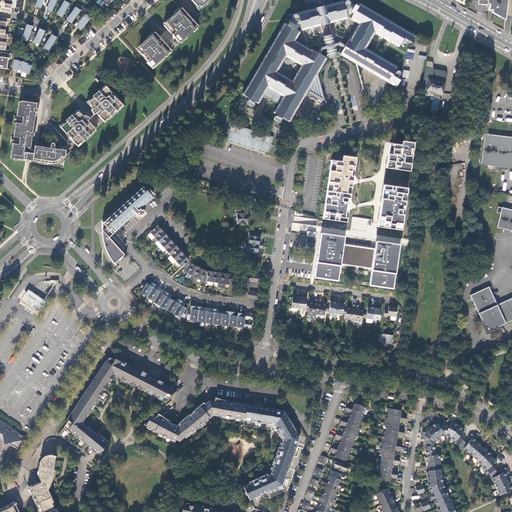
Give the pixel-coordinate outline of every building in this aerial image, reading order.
[(1,0),(2,2),(4,2),(4,7),(1,7),(0,11),(11,13),(11,12),(12,0),(1,0)] [(56,0),(50,0),(47,6),(53,9),(56,0)] [(70,4),(65,0),(62,5),(59,11),(64,14),(70,4)] [(191,0),(199,9),(205,3),(205,2),(207,0),(191,0)] [(477,0),(477,4),(488,6),(487,11),(488,11),(488,9),(490,10),(491,10),(491,13),(505,20),(507,0),(477,0)] [(358,7),(354,5),(353,8),(351,12),(354,14),(353,14),(352,18),(361,23),(374,31),(399,46),(403,40),(404,38),(407,33),(359,4),(358,7)] [(346,14),(345,8),(339,9),(338,5),(322,9),(304,14),(305,18),(300,20),(301,26),(302,29),(347,17),(346,14)] [(346,6),(345,5),(346,8),(345,8),(346,14),(350,13),(353,14),(354,14),(351,12),(353,8),(351,7),(349,7),(349,6),(348,6),(347,6),(346,6)] [(68,17),(73,20),(78,14),(80,10),(75,6),(68,17)] [(181,9),(169,19),(170,20),(164,26),(167,30),(168,29),(168,30),(169,30),(170,30),(171,30),(172,29),(173,30),(174,30),(176,32),(172,35),(179,43),(185,37),(186,37),(195,30),(194,28),(197,26),(189,18),(190,17),(188,14),(187,15),(181,9)] [(91,18),(86,14),(83,18),(78,23),(83,27),(91,18)] [(10,23),(10,19),(0,17),(0,33),(5,34),(7,22),(10,23)] [(298,27),(301,26),(300,20),(299,20),(298,17),(298,18),(297,19),(297,20),(296,20),(295,20),(295,21),(294,21),(292,24),(297,26),(295,29),(296,30),(298,27)] [(312,50),(311,52),(293,41),(298,31),(296,30),(295,29),(297,26),(292,24),(289,22),(288,25),(286,24),(244,95),(250,98),(251,99),(257,103),(262,95),(263,93),(281,103),(280,105),(275,113),(281,117),(283,118),(288,121),(306,90),(311,83),(314,94),(324,100),(317,72),(325,57),(320,54),(317,53),(312,50)] [(363,49),(374,31),(361,23),(351,41),(363,49)] [(32,26),(26,24),(23,36),(29,38),(32,26)] [(45,31),(39,28),(34,39),(40,42),(45,31)] [(415,37),(407,33),(404,38),(405,39),(409,41),(411,43),(415,37)] [(57,37),(51,34),(45,44),(50,48),(57,37)] [(149,39),(148,38),(139,46),(141,47),(138,50),(144,58),(144,59),(146,62),(147,61),(153,67),(165,56),(164,55),(170,50),(167,46),(166,47),(165,46),(164,46),(164,47),(163,47),(163,48),(161,46),(160,47),(158,44),(162,41),(155,34),(149,39)] [(321,47),(317,53),(320,54),(323,49),(326,48),(329,58),(337,56),(335,46),(340,45),(344,48),(345,46),(340,42),(335,44),(332,34),(323,37),(326,46),(321,47)] [(396,68),(363,49),(351,41),(349,40),(345,46),(344,48),(341,53),(355,61),(364,92),(375,73),(389,81),(392,75),(393,74),(396,68)] [(12,54),(0,52),(0,68),(7,69),(8,58),(11,59),(12,54)] [(19,60),(14,60),(12,70),(18,71),(18,70),(21,71),(21,72),(29,74),(32,65),(22,61),(22,62),(18,61),(19,60)] [(426,67),(421,89),(443,93),(445,81),(447,74),(445,71),(433,68),(426,67)] [(392,75),(389,81),(397,86),(400,80),(397,79),(394,76),(392,75)] [(96,113),(104,121),(112,114),(113,114),(114,112),(114,110),(115,109),(116,111),(122,105),(116,97),(115,96),(114,96),(112,95),(110,94),(112,93),(106,86),(99,93),(97,95),(96,96),(95,98),(95,99),(94,97),(89,102),(92,109),(91,109),(94,115),(96,113)] [(314,94),(308,91),(307,93),(323,101),(324,100),(314,94)] [(262,95),(280,105),(281,103),(263,93),(262,95)] [(32,136),(34,136),(35,132),(32,132),(35,112),(38,112),(38,108),(36,108),(36,103),(21,101),(21,102),(19,102),(17,116),(20,116),(22,117),(21,123),(20,123),(16,123),(14,137),(18,137),(19,138),(18,144),(16,144),(13,143),(11,155),(14,155),(13,160),(18,160),(18,159),(26,160),(27,153),(30,153),(30,149),(32,136)] [(69,120),(60,127),(66,134),(68,132),(68,133),(68,134),(68,135),(68,136),(69,137),(70,138),(70,139),(77,146),(83,140),(82,138),(83,138),(85,138),(86,137),(87,136),(88,135),(95,129),(87,120),(90,118),(84,115),(84,116),(77,112),(72,116),(74,118),(72,118),(71,118),(70,119),(69,120)] [(231,124),(226,142),(268,155),(273,137),(231,124)] [(511,136),(511,137),(485,134),(481,165),(511,168),(511,136)] [(402,145),(390,143),(386,168),(410,171),(414,144),(403,142),(402,145)] [(34,150),(30,149),(30,153),(34,154),(32,163),(40,164),(40,163),(39,163),(37,162),(36,161),(35,159),(34,157),(34,155),(34,154),(37,154),(38,153),(39,151),(40,151),(41,150),(43,150),(44,150),(44,152),(46,152),(46,149),(35,147),(34,150)] [(59,151),(54,150),(49,149),(46,149),(46,152),(44,152),(44,150),(43,150),(41,150),(40,151),(39,151),(38,153),(37,154),(34,154),(34,155),(34,157),(35,159),(36,161),(37,162),(39,163),(40,163),(40,164),(51,165),(54,165),(58,163),(59,162),(61,162),(63,160),(64,159),(66,152),(59,151)] [(332,160),(323,218),(346,221),(357,158),(343,156),(342,161),(332,160)] [(408,188),(383,185),(377,224),(402,228),(408,188)] [(153,198),(144,187),(135,195),(112,215),(107,219),(106,218),(104,220),(105,221),(103,222),(102,221),(102,224),(102,227),(102,228),(102,229),(103,234),(103,237),(103,239),(104,241),(104,243),(105,245),(105,247),(106,249),(107,251),(108,253),(109,255),(111,258),(113,262),(114,263),(124,254),(109,237),(136,213),(138,216),(140,215),(141,216),(145,212),(143,209),(142,210),(140,209),(153,198)] [(248,212),(248,210),(239,207),(236,206),(234,212),(237,213),(237,224),(248,224),(248,213),(247,213),(247,211),(248,212)] [(511,209),(502,207),(502,208),(498,207),(497,212),(501,213),(497,227),(511,230),(511,298),(497,305),(489,287),(471,295),(482,321),(483,323),(482,326),(487,328),(486,330),(490,331),(490,329),(495,331),(496,328),(498,327),(511,320),(511,209)] [(316,232),(318,219),(307,218),(307,223),(311,224),(311,227),(310,226),(309,231),(316,232)] [(155,239),(166,228),(164,226),(161,229),(157,225),(149,233),(155,239)] [(166,228),(155,239),(157,242),(160,245),(168,237),(165,234),(168,231),(166,228)] [(249,235),(248,243),(263,245),(264,243),(260,242),(260,237),(257,236),(257,233),(248,231),(248,235),(249,235)] [(372,269),(369,285),(392,288),(399,244),(376,241),(375,249),(344,245),(345,237),(321,233),(314,278),(338,281),(341,265),(372,269)] [(175,238),(172,241),(168,237),(160,245),(165,250),(176,240),(175,238)] [(176,240),(165,250),(170,256),(179,248),(175,245),(179,242),(176,240)] [(263,245),(248,243),(244,243),(242,254),(245,254),(259,257),(259,253),(258,253),(259,248),(263,248),(263,245)] [(176,262),(187,251),(185,249),(182,252),(179,248),(170,256),(176,262)] [(181,267),(189,260),(186,256),(189,253),(187,251),(176,262),(181,267)] [(176,262),(170,256),(167,259),(172,265),(176,262)] [(192,280),(199,267),(192,263),(192,264),(191,263),(185,268),(184,271),(188,273),(191,274),(189,278),(192,280)] [(214,282),(216,267),(214,266),(213,271),(208,270),(207,272),(206,281),(214,282)] [(206,271),(199,267),(192,280),(195,282),(197,278),(201,280),(202,280),(206,282),(206,281),(207,272),(206,271)] [(221,288),(223,273),(219,272),(219,268),(216,267),(214,282),(218,283),(218,287),(221,288)] [(233,285),(234,275),(223,273),(221,288),(225,288),(226,284),(233,285)] [(261,283),(262,275),(251,274),(250,277),(246,280),(243,280),(242,284),(250,285),(251,281),(261,283)] [(143,289),(141,292),(140,293),(142,294),(143,297),(145,296),(147,297),(155,285),(151,282),(150,285),(147,283),(146,285),(143,289)] [(160,292),(160,291),(157,289),(158,287),(159,286),(155,285),(147,297),(149,298),(149,300),(152,300),(154,302),(160,292)] [(250,287),(242,286),(241,290),(245,291),(248,295),(247,298),(259,300),(260,292),(249,290),(250,287)] [(37,306),(42,309),(46,302),(42,299),(36,295),(33,293),(31,292),(28,290),(23,297),(26,299),(32,303),(37,306)] [(160,306),(168,293),(164,291),(162,294),(160,292),(154,302),(156,305),(158,305),(160,306)] [(171,295),(168,293),(160,306),(162,307),(162,309),(166,310),(167,310),(173,300),(170,298),(171,295)] [(298,308),(299,296),(294,296),(292,297),(291,307),(298,308)] [(306,297),(299,296),(298,308),(305,309),(306,303),(307,299),(306,297)] [(174,314),(182,301),(178,298),(176,301),(174,300),(173,300),(167,310),(169,310),(170,313),(172,312),(174,314)] [(316,315),(318,299),(315,299),(314,303),(310,303),(309,304),(309,309),(308,313),(307,317),(315,318),(316,315)] [(322,300),(318,299),(316,315),(324,316),(325,312),(326,306),(326,305),(321,304),(322,300)] [(182,301),(174,314),(176,315),(176,316),(179,317),(181,318),(181,316),(185,318),(187,311),(186,310),(187,308),(184,306),(185,303),(182,301)] [(335,314),(337,302),(331,301),(330,302),(329,307),(328,313),(331,313),(335,314)] [(343,303),(337,302),(335,314),(342,315),(343,308),(344,305),(343,303)] [(353,320),(355,305),(352,304),(351,308),(347,308),(347,309),(346,315),(345,319),(353,320)] [(359,305),(355,305),(353,320),(362,321),(363,318),(364,311),(364,310),(359,309),(359,305)] [(197,321),(199,307),(195,306),(194,309),(191,309),(190,310),(189,310),(187,317),(190,318),(189,320),(191,321),(194,322),(195,321),(197,321)] [(388,310),(384,309),(383,317),(387,317),(387,315),(391,316),(396,316),(396,317),(398,307),(389,306),(388,310)] [(205,322),(206,311),(203,310),(203,308),(199,307),(197,321),(199,322),(200,323),(203,322),(205,322)] [(372,319),(374,307),(368,307),(367,308),(367,312),(366,318),(372,319)] [(380,308),(374,307),(372,319),(380,320),(381,310),(380,308)] [(209,324),(211,323),(213,323),(215,309),(210,309),(210,311),(206,311),(205,322),(207,323),(209,324)] [(222,313),(219,313),(219,310),(215,309),(213,323),(215,323),(215,325),(219,324),(221,324),(222,313)] [(228,326),(230,311),(226,311),(226,314),(222,313),(221,324),(220,325),(222,325),(225,327),(226,325),(228,326)] [(233,311),(230,311),(228,326),(230,326),(231,327),(234,326),(236,327),(237,315),(233,315),(233,311)] [(242,327),(244,328),(245,319),(249,320),(250,312),(246,311),(245,316),(241,316),(242,312),(238,312),(237,315),(236,327),(238,327),(238,328),(242,327)] [(244,328),(251,329),(252,324),(253,324),(254,320),(252,320),(249,320),(245,319),(244,328)] [(353,320),(353,323),(358,324),(357,328),(361,329),(362,321),(353,320)] [(486,335),(495,331),(490,329),(490,331),(486,330),(487,328),(482,326),(486,335)] [(381,342),(380,345),(387,346),(388,343),(392,344),(393,335),(383,334),(382,342),(381,342)] [(146,390),(152,379),(145,375),(144,377),(143,376),(141,375),(142,374),(125,365),(125,366),(123,366),(122,365),(123,363),(116,360),(115,362),(110,359),(107,363),(106,362),(100,369),(102,370),(88,392),(98,399),(100,396),(101,396),(103,393),(103,392),(115,374),(119,376),(119,377),(135,386),(136,385),(139,387),(138,388),(145,391),(146,390)] [(100,369),(86,391),(88,392),(102,370),(100,369)] [(159,382),(152,379),(146,390),(156,395),(155,396),(162,400),(166,394),(172,389),(162,384),(161,385),(160,384),(158,384),(159,382)] [(88,392),(86,391),(73,410),(75,411),(88,392)] [(99,399),(98,399),(88,392),(75,411),(73,410),(71,413),(73,414),(71,417),(70,416),(65,424),(66,425),(64,427),(69,430),(70,429),(76,434),(75,435),(78,438),(79,437),(85,441),(84,443),(87,446),(88,444),(93,448),(92,450),(95,452),(96,451),(107,442),(99,435),(96,432),(96,433),(83,422),(88,414),(89,415),(91,412),(90,411),(92,408),(93,409),(95,406),(94,405),(96,402),(97,403),(99,399)] [(222,402),(215,400),(215,402),(212,402),(209,403),(208,402),(205,405),(204,403),(198,408),(199,409),(193,415),(192,413),(189,416),(186,418),(182,421),(183,422),(180,425),(178,426),(175,425),(172,424),(172,425),(163,421),(164,419),(158,416),(157,418),(154,417),(144,425),(159,433),(158,433),(172,440),(172,439),(176,441),(177,439),(181,441),(196,429),(196,430),(208,420),(207,420),(214,414),(222,415),(222,416),(237,418),(245,419),(247,406),(243,406),(244,405),(239,404),(235,403),(231,403),(231,404),(222,403),(222,402)] [(348,406),(347,409),(364,416),(366,411),(367,411),(368,409),(355,404),(354,408),(348,406)] [(254,407),(247,405),(247,406),(245,419),(255,421),(255,422),(262,423),(263,422),(274,424),(274,425),(275,425),(278,431),(290,423),(290,422),(288,419),(285,416),(286,413),(275,411),(275,410),(268,409),(268,410),(265,409),(265,408),(258,407),(257,408),(254,408),(254,407)] [(351,415),(350,418),(364,423),(364,421),(362,420),(364,416),(347,409),(345,413),(351,415)] [(388,417),(406,420),(407,416),(401,415),(401,411),(388,409),(387,411),(389,412),(388,417)] [(385,424),(399,426),(400,422),(406,423),(406,420),(388,417),(387,422),(385,421),(385,424)] [(0,418),(0,420),(12,429),(14,428),(15,428),(0,418)] [(364,423),(350,418),(348,421),(343,419),(342,422),(359,429),(361,423),(363,424),(364,423)] [(18,447),(24,439),(25,438),(14,430),(14,429),(14,428),(12,429),(0,420),(0,435),(9,442),(18,447)] [(445,436),(444,421),(438,425),(438,424),(436,425),(435,424),(431,426),(439,438),(439,439),(445,436)] [(451,438),(459,426),(453,424),(453,425),(450,423),(450,424),(444,421),(445,436),(450,439),(451,438)] [(359,429),(342,422),(340,426),(346,428),(345,431),(358,436),(358,434),(357,434),(359,429)] [(281,436),(294,429),(290,423),(278,431),(281,436)] [(386,431),(404,434),(405,430),(399,429),(399,426),(385,424),(384,426),(387,426),(386,431)] [(425,440),(425,444),(434,443),(439,439),(439,438),(431,426),(426,430),(428,433),(424,436),(424,440),(425,440)] [(463,430),(459,426),(451,438),(450,439),(458,445),(462,440),(459,438),(463,433),(461,432),(463,430)] [(14,430),(25,438),(24,439),(28,438),(14,429),(14,430)] [(64,437),(69,432),(66,429),(61,434),(64,437)] [(245,489),(251,502),(282,487),(289,470),(290,470),(291,467),(289,467),(291,461),(293,461),(295,458),(293,458),(297,448),(296,448),(300,437),(298,437),(296,433),(296,432),(294,429),(281,436),(284,441),(283,441),(284,443),(280,452),(279,452),(277,456),(279,457),(277,460),(276,460),(274,464),(276,465),(271,477),(266,479),(265,477),(261,479),(261,480),(258,482),(258,481),(253,483),(254,485),(245,489)] [(358,436),(345,431),(343,434),(338,432),(336,436),(353,442),(355,438),(357,438),(358,436)] [(382,438),(397,440),(398,436),(403,437),(404,434),(386,431),(385,437),(383,436),(382,438)] [(0,439),(3,442),(4,443),(9,442),(0,435),(0,439)] [(353,442),(336,436),(335,439),(340,442),(339,445),(353,450),(354,448),(351,447),(353,442)] [(476,442),(470,436),(470,437),(472,439),(471,441),(467,445),(464,450),(468,454),(476,445),(475,443),(476,442)] [(384,445),(402,448),(402,445),(396,444),(397,440),(382,438),(382,439),(385,440),(384,445)] [(96,451),(100,454),(110,445),(107,442),(96,451)] [(434,443),(425,444),(426,450),(425,450),(425,457),(436,456),(434,447),(434,443)] [(472,458),(481,449),(479,447),(480,446),(478,443),(476,445),(468,454),(472,458)] [(353,450),(339,445),(338,448),(332,446),(331,449),(348,455),(350,450),(353,451),(353,450)] [(381,452),(395,454),(395,451),(401,452),(402,448),(384,445),(383,450),(381,449),(381,452)] [(334,458),(347,463),(348,461),(346,460),(348,455),(331,449),(330,453),(335,455),(334,458)] [(477,463),(487,452),(483,449),(482,450),(481,449),(472,458),(477,463)] [(381,459),(400,462),(400,458),(394,457),(395,454),(381,452),(380,454),(382,455),(381,459)] [(482,467),(491,458),(489,457),(491,456),(487,452),(477,463),(482,467)] [(327,459),(321,456),(319,462),(325,465),(327,459)] [(425,457),(424,457),(425,463),(427,463),(430,462),(431,464),(427,464),(428,468),(439,467),(439,463),(440,463),(440,456),(436,456),(425,457)] [(492,460),(491,458),(482,467),(486,471),(491,467),(496,462),(498,463),(500,464),(502,461),(498,457),(495,460),(494,459),(492,460)] [(53,475),(56,459),(52,458),(50,458),(48,458),(46,459),(43,461),(42,460),(40,462),(39,468),(38,472),(40,472),(39,477),(41,482),(41,483),(38,484),(38,483),(31,486),(42,511),(49,511),(55,509),(50,498),(52,498),(48,489),(53,475)] [(378,466),(392,468),(393,465),(399,466),(400,462),(381,459),(381,465),(378,464),(378,466)] [(345,472),(348,467),(334,461),(333,466),(334,466),(332,471),(342,475),(344,471),(345,472)] [(385,474),(397,476),(398,472),(392,471),(392,468),(378,466),(377,468),(380,468),(379,473),(385,474)] [(439,467),(428,468),(428,472),(431,472),(432,473),(428,474),(426,474),(427,479),(429,479),(432,479),(442,478),(441,471),(439,471),(439,467)] [(322,470),(317,468),(314,474),(320,476),(322,470)] [(491,479),(494,485),(506,480),(505,478),(507,477),(506,476),(510,474),(508,471),(506,468),(504,469),(503,471),(504,473),(498,476),(491,479)] [(332,471),(331,471),(329,476),(342,481),(344,476),(342,475),(332,471)] [(384,481),(390,482),(391,479),(397,480),(397,476),(385,474),(384,481)] [(329,481),(328,483),(340,487),(342,481),(329,476),(327,480),(329,481)] [(428,488),(443,484),(442,478),(432,479),(432,481),(429,481),(427,483),(428,488)] [(318,482),(312,480),(310,485),(316,488),(318,482)] [(506,480),(494,485),(497,491),(508,486),(510,485),(509,481),(507,482),(506,480)] [(340,487),(328,483),(327,484),(326,484),(324,488),(338,493),(340,487)] [(437,495),(445,491),(443,484),(428,488),(429,493),(433,495),(436,493),(437,495)] [(42,511),(31,486),(29,487),(31,493),(39,511),(42,511)] [(500,497),(511,491),(511,488),(511,487),(509,488),(508,486),(497,491),(500,497)] [(324,492),(323,494),(336,498),(338,493),(324,488),(323,491),(324,492)] [(395,511),(396,511),(398,510),(394,502),(392,503),(391,500),(393,499),(391,495),(389,496),(388,495),(390,494),(388,489),(375,495),(382,511),(395,511)] [(435,503),(448,497),(445,491),(437,495),(437,496),(434,498),(432,498),(435,503)] [(336,498),(323,494),(323,495),(322,495),(320,499),(334,504),(336,498)] [(442,507),(451,503),(448,497),(435,503),(437,508),(439,507),(442,506),(442,507)] [(320,503),(319,505),(331,510),(334,504),(320,499),(319,503),(320,503)] [(16,511),(19,511),(18,508),(14,502),(8,506),(9,509),(14,507),(16,511)] [(304,502),(302,508),(308,510),(310,505),(304,502)] [(438,511),(448,511),(454,510),(451,503),(442,507),(443,509),(440,510),(438,511)]
